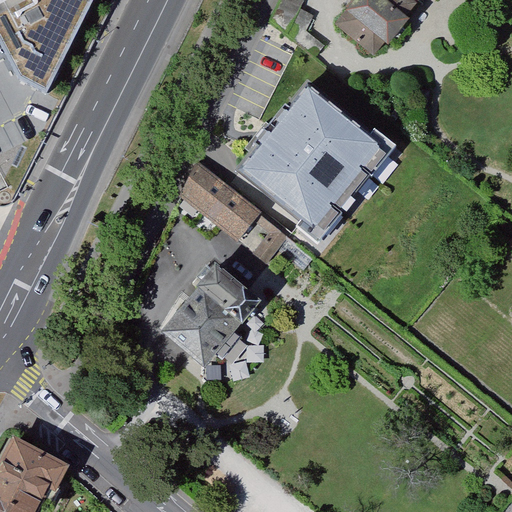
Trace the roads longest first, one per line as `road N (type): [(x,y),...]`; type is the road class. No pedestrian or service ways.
road 1 (secondary): [(156,0),(0,317)]
road 2 (tertiary): [(173,511),(0,361)]
